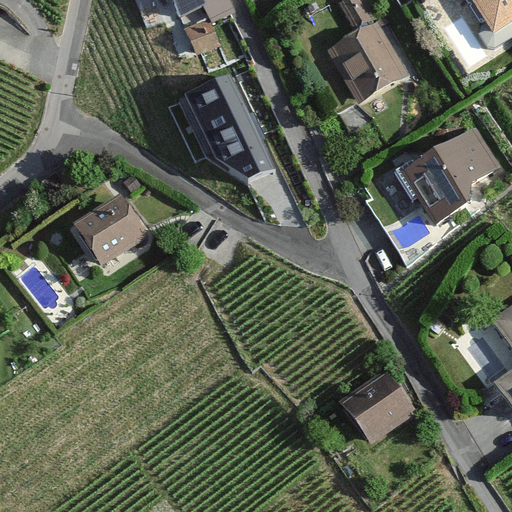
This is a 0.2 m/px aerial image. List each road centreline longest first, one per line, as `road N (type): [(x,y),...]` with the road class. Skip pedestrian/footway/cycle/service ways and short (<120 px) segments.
road 1 (residential): [(351,265),(254,229),(134,155),(54,131)]
road 2 (residential): [(351,265),(237,0)]
road 3 (residential): [(498,511),(351,265)]
road 4 (residential): [(54,131),(83,0)]
